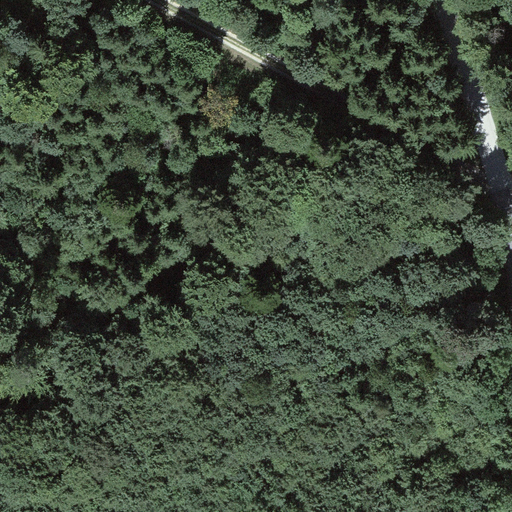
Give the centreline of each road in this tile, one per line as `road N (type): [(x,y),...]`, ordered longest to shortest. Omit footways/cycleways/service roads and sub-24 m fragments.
road 1 (track): [(511,193),(158,0)]
road 2 (unclassified): [(433,0),(511,262)]
